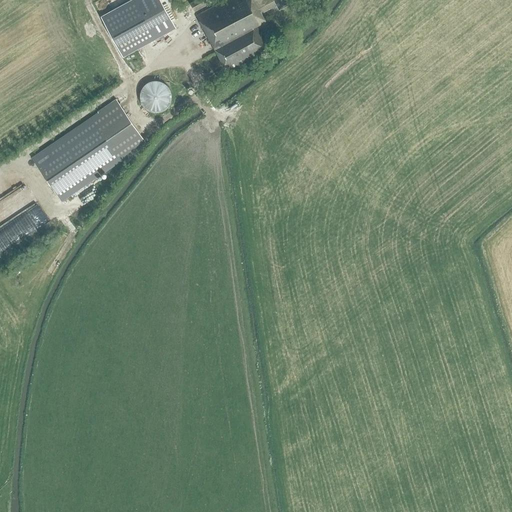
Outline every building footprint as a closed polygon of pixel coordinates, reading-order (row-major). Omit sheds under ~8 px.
[(153,0),(133,0),(98,21),(119,60),(170,30),(153,0)] [(194,0),(189,3),(194,11),(209,3),(207,0),(194,0)] [(279,9),(290,3),(288,0),(225,0),(197,15),(228,73),(270,50),(257,26),(264,22),(258,12),(262,10),(263,12),(276,5),(279,9)] [(170,102),(171,97),(170,92),(168,87),(164,84),(160,82),(155,81),(150,82),(146,84),(142,87),(140,92),(139,97),(140,102),(142,106),(146,110),(150,112),(155,113),(160,112),(164,110),(168,106),(170,102)] [(98,113),(31,158),(61,201),(127,156),(128,158),(147,146),(115,99),(97,112),(98,113)] [(25,185),(0,201),(0,231),(2,230),(8,238),(18,231),(15,227),(20,223),(18,219),(39,205),(25,185)]
